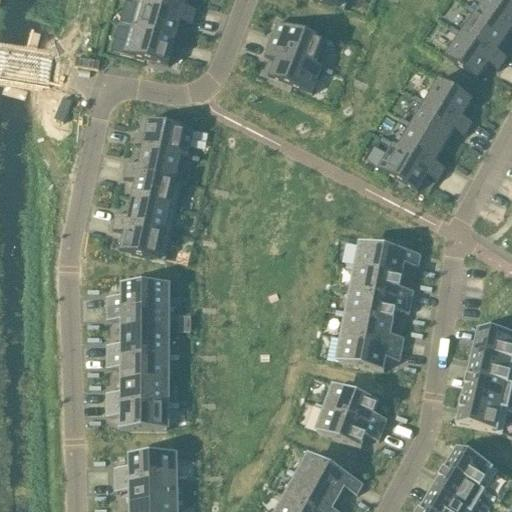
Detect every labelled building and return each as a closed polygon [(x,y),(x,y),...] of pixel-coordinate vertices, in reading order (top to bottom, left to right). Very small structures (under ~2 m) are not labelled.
[(139,0),(138,4),(183,17),(195,20),(197,13),(186,10),(188,0),(139,0)] [(309,0),(345,13),(349,0),(309,0)] [(511,8),(499,0),(485,0),(475,15),(509,38),(511,33),(511,8)] [(511,0),(499,0),(511,8),(511,0)] [(138,4),(131,29),(176,43),(181,25),(192,28),(195,20),(183,17),(138,4)] [(475,15),(460,37),(503,67),(508,60),(498,53),(509,38),(475,15)] [(277,25),(268,51),(278,55),(317,69),(327,44),(277,25)] [(131,29),(123,56),(168,69),(176,43),(131,29)] [(460,37),(444,59),(478,83),(489,67),(498,73),(503,67),(460,37)] [(268,51),(265,58),(275,62),(269,80),(312,97),(322,72),(317,69),(278,55),(268,51)] [(438,82),(424,105),(469,132),(473,126),(463,120),(473,103),(438,82)] [(424,105),(410,128),(445,149),(455,133),(465,139),(469,132),(424,105)] [(148,123),(142,150),(188,160),(194,133),(148,123)] [(398,149),(397,151),(442,178),(446,171),(436,165),(445,149),(410,128),(398,149)] [(393,146),(378,171),(418,195),(428,179),(438,185),(442,178),(397,151),(398,149),(393,146)] [(127,165),(125,173),(183,186),(183,184),(177,182),(182,161),(188,162),(188,160),(142,150),(138,168),(127,165)] [(260,193),(265,184),(234,170),(230,179),(260,193)] [(125,173),(124,181),(135,184),(131,202),(177,212),(183,186),(125,173)] [(300,218),(319,194),(298,178),(280,202),(300,218)] [(116,217),(114,225),(171,237),(177,212),(131,202),(127,220),(116,217)] [(470,234),(503,248),(508,238),(475,224),(470,234)] [(114,225),(113,233),(124,235),(120,254),(166,264),(171,237),(114,225)] [(362,246),(357,270),(403,279),(405,267),(419,270),(421,257),(362,246)] [(357,270),(357,271),(362,272),(357,295),(412,306),(414,294),(401,291),(403,279),(357,270)] [(107,300),(107,312),(163,312),(163,287),(121,287),(121,297),(121,300),(107,300)] [(348,316),(348,317),(394,326),(396,314),(410,317),(412,306),(357,295),(355,308),(353,317),(348,316)] [(107,312),(107,324),(121,324),(121,336),(167,336),(167,335),(163,335),(163,333),(163,312),(107,312)] [(348,317),(343,341),(403,353),(405,341),(391,338),(392,333),(394,326),(348,317)] [(511,339),(478,331),(472,355),(511,364),(511,339)] [(107,348),(107,360),(167,360),(167,336),(121,336),(121,342),(121,348),(107,348)] [(343,341),(338,365),(384,374),(387,362),(400,364),(403,353),(343,341)] [(511,364),(472,355),(467,379),(511,389),(511,364)] [(107,360),(107,372),(121,372),(120,384),(162,384),(163,361),(167,361),(167,360),(107,360)] [(511,389),(467,379),(461,403),(508,414),(511,397),(511,389)] [(106,396),(106,408),(167,408),(167,407),(162,407),(162,402),(162,384),(120,384),(120,392),(120,396),(106,396)] [(335,389),(326,412),(383,433),(387,422),(374,417),(379,405),(335,389)] [(461,403),(456,427),(503,438),(508,414),(461,403)] [(106,408),(106,420),(120,420),(120,433),(167,433),(167,408),(106,408)] [(326,412),(318,435),(362,452),(365,442),(366,439),(379,444),(383,433),(326,412)] [(457,450),(444,471),(485,496),(498,475),(468,457),(457,450)] [(128,471),(114,471),(115,483),(175,481),(175,456),(128,458),(128,471)] [(311,457),(299,479),(340,502),(345,491),(357,498),(364,487),(311,457)] [(444,471),(432,492),(465,511),(475,511),(485,496),(444,471)] [(299,479),(287,500),(307,511),(333,511),(340,502),(299,479)] [(175,481),(115,483),(115,495),(129,494),(129,497),(129,507),(171,506),(171,485),(171,483),(175,482),(175,481)] [(465,511),(432,492),(419,511),(465,511)] [(307,511),(287,500),(280,511),(307,511)]
